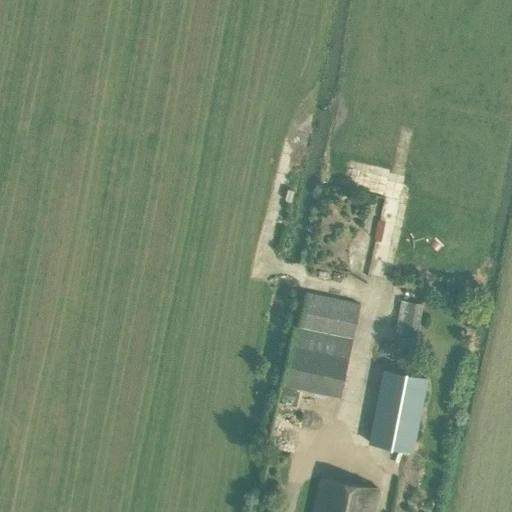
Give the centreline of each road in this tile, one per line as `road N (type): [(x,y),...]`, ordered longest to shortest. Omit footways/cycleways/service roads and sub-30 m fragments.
road 1 (track): [(213,511),(284,0)]
road 2 (track): [(380,289),(251,261)]
road 3 (track): [(358,404),(233,380)]
road 4 (track): [(380,289),(403,169)]
